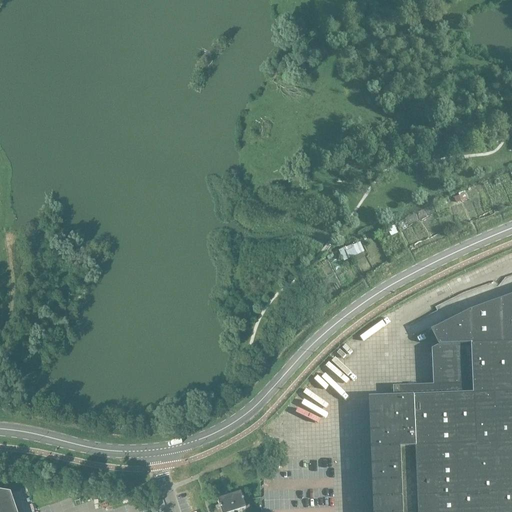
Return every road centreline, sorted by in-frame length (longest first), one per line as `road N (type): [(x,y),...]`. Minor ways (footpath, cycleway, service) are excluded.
road 1 (tertiary): [(159,450),(236,421),(369,299),(511,228)]
road 2 (tertiary): [(0,429),(116,452),(159,450)]
